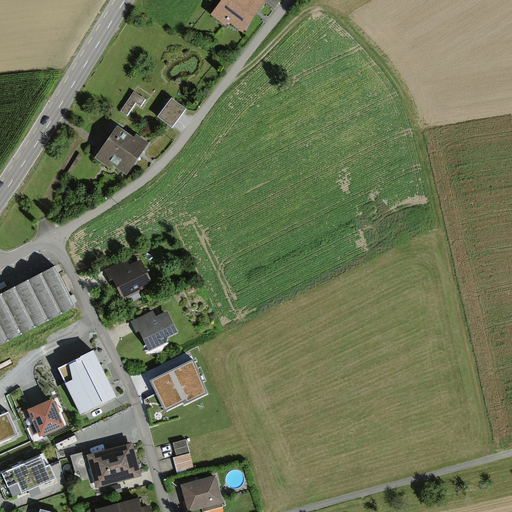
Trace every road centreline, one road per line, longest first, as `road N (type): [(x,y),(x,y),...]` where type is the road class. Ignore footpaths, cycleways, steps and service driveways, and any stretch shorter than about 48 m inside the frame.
road 1 (track): [(494,456),(418,127),(387,67),(335,13),(304,13),(233,75)]
road 2 (residential): [(288,0),(161,163),(51,236)]
road 3 (residential): [(51,236),(132,395),(166,511)]
road 4 (tertiary): [(119,0),(0,196)]
road 5 (residential): [(291,511),(494,456)]
